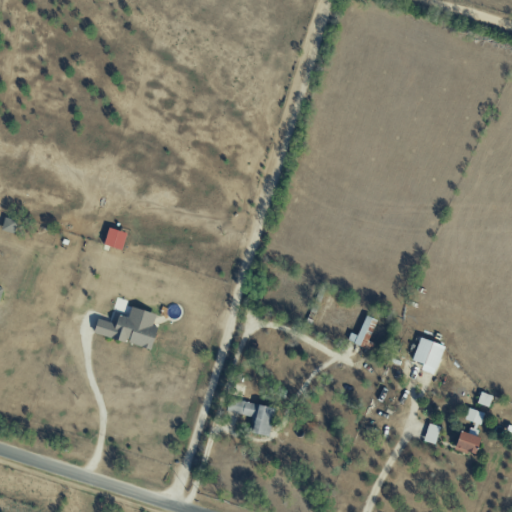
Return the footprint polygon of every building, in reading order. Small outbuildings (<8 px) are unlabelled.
[(16,220),(3,217),(1,230),(14,232),(16,220)] [(121,249),(126,233),(108,227),(103,244),(121,249)] [(150,349),(156,327),(151,325),(155,313),(130,307),(127,317),(117,314),(114,323),(96,318),(92,333),(150,349)] [(349,332),(346,341),(370,352),(374,343),(368,341),(376,320),(365,315),(356,335),(349,332)] [(420,370),(432,374),(443,346),(419,337),(411,359),(422,364),(420,370)] [(491,395),(479,392),(476,403),(488,407),(491,395)] [(268,436),(274,407),(229,398),(226,412),(254,417),(251,433),(268,436)] [(464,420),(479,425),(483,412),(467,408),(464,420)] [(434,444),(439,426),(427,423),(423,441),(434,444)] [(478,436),(458,431),(453,450),(474,455),(478,436)]
